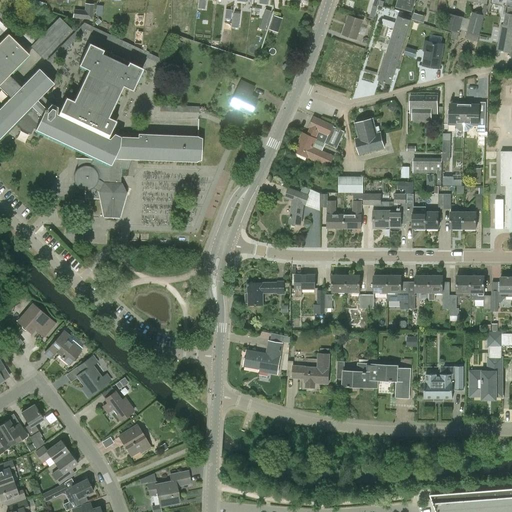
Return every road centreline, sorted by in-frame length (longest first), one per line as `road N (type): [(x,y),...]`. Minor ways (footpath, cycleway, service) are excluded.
road 1 (residential): [(511,431),(374,430),(284,416),(216,393)]
road 2 (residential): [(218,357),(144,343),(0,209)]
road 3 (residential): [(498,256),(300,255),(230,242)]
road 4 (residential): [(298,86),(346,105),(511,62)]
road 5 (residential): [(0,403),(41,384),(94,456),(120,511)]
